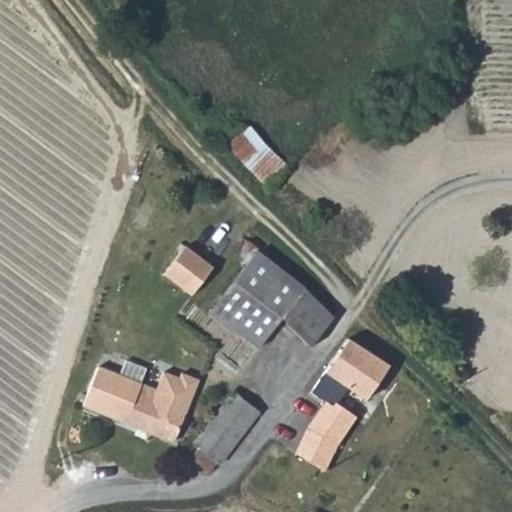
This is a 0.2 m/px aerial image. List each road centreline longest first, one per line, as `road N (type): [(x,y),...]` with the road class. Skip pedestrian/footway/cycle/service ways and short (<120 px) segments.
road 1 (track): [(75,0),(169,118),(355,308)]
road 2 (unclassified): [(56,511),(101,495),(214,481),(355,308)]
road 3 (track): [(355,308),(511,466)]
